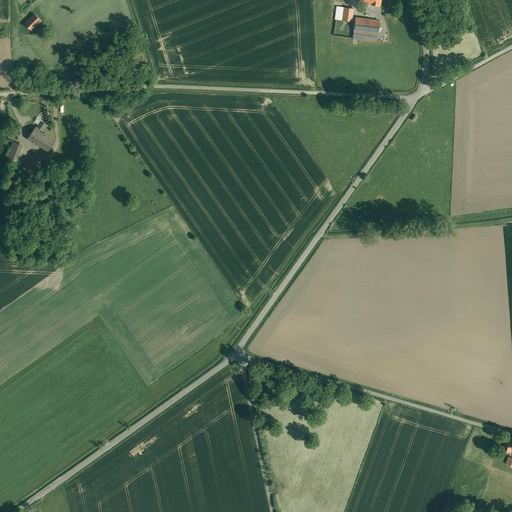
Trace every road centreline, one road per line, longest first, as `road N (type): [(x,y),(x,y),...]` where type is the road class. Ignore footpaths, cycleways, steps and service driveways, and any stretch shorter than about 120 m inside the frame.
road 1 (unclassified): [(0,94),(156,86),(417,96)]
road 2 (unclassified): [(417,96),(240,352)]
road 3 (unclassified): [(240,352),(511,432)]
road 4 (unclassified): [(240,352),(19,511)]
road 5 (unclassified): [(273,511),(240,352)]
